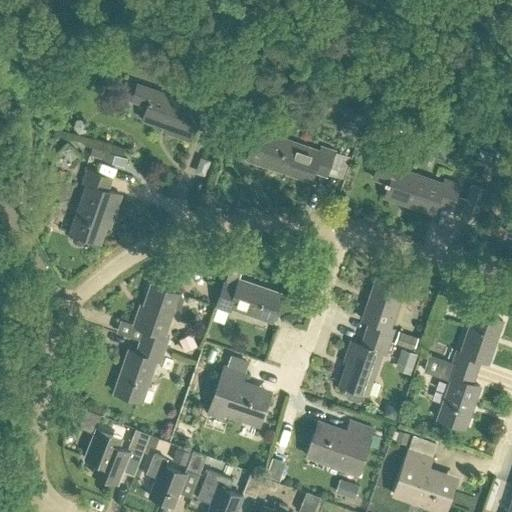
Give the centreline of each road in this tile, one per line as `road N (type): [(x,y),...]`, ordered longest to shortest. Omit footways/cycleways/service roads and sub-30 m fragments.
road 1 (residential): [(345,233),(258,221),(163,236),(93,280),(63,311)]
road 2 (residential): [(76,511),(43,493),(38,457),(41,394),(63,311)]
road 3 (residential): [(511,285),(345,233)]
road 4 (residential): [(296,375),(345,233)]
